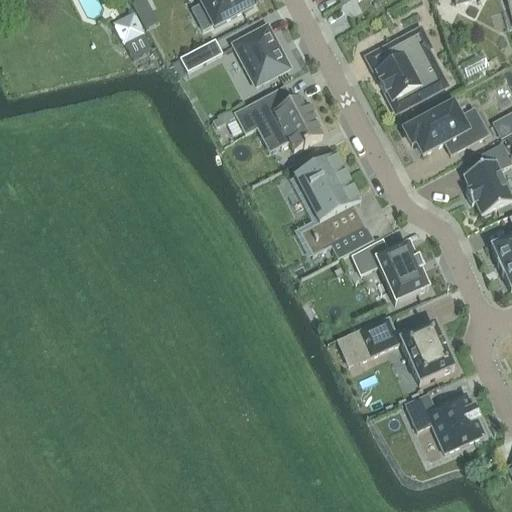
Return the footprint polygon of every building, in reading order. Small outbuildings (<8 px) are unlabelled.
[(214,30),(253,9),(248,0),(201,0),(204,5),(201,6),(214,30)] [(489,0),(451,0),(454,10),(488,0),(489,0)] [(109,24),(121,46),(144,33),(132,11),(109,24)] [(278,50),(277,51),(266,30),(233,48),(255,90),(289,72),(281,57),(281,56),(280,56),(277,51),(278,51),(278,50)] [(429,51),(420,34),(389,50),(397,65),(375,77),(380,86),(379,87),(385,98),(386,97),(391,107),(418,92),(423,102),(445,89),(426,52),(429,51)] [(214,44),(179,62),(187,76),(222,58),(214,44)] [(303,154),(307,152),(306,150),(322,141),(313,124),(316,123),(308,108),(307,109),(302,101),(293,106),(285,91),(234,117),(245,139),(269,126),(281,150),(288,147),(293,156),(302,152),(303,154)] [(422,159),(444,147),(450,160),(488,140),(474,113),(459,121),(452,108),(404,135),(411,148),(416,146),(422,159)] [(511,115),(491,127),(500,144),(511,137),(511,115)] [(475,207),(481,221),(511,207),(511,205),(498,175),(511,170),(501,148),(480,159),(485,170),(463,180),(469,194),(465,195),(471,209),(475,207)] [(322,256),(331,251),(366,233),(354,210),(360,206),(354,194),(335,159),(293,181),(294,182),(294,183),(295,182),(302,195),(301,196),(302,198),(303,197),(311,211),(309,212),(310,213),(312,213),(319,226),(317,227),(318,227),(309,232),(312,238),(310,238),(311,239),(312,238),(316,245),(314,246),(315,247),(316,246),(322,256)] [(490,251),(491,253),(498,267),(497,268),(502,279),(503,279),(510,293),(509,294),(510,295),(511,294),(511,220),(509,222),(511,228),(511,241),(492,251),(492,250),(490,251)] [(418,267),(417,265),(415,266),(408,251),(409,251),(408,249),(406,250),(388,258),(382,245),(352,261),(360,279),(378,271),(394,306),(393,306),(394,308),(396,307),(426,294),(428,293),(427,291),(420,276),(422,276),(421,274),(419,275),(416,268),(418,267)] [(410,340),(407,333),(398,337),(392,323),(391,321),(389,322),(390,323),(363,334),(361,335),(351,340),(363,365),(373,360),(373,361),(375,360),(404,346),(421,384),(422,387),(425,386),(424,385),(451,374),(454,373),(453,370),(452,370),(446,356),(441,346),(435,331),(434,329),(432,330),(410,340)] [(463,398),(464,399),(433,413),(427,399),(405,410),(416,436),(431,430),(444,458),(482,440),(483,441),(484,440),(484,438),(483,438),(477,425),(478,424),(477,422),(477,423),(473,415),(474,414),(473,412),(472,413),(466,400),(466,399),(465,398),(463,398)]
